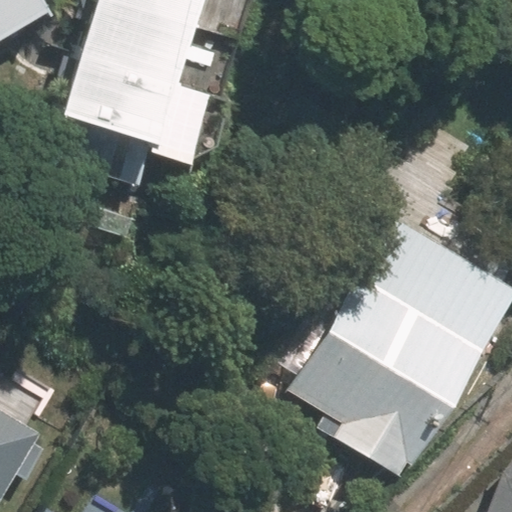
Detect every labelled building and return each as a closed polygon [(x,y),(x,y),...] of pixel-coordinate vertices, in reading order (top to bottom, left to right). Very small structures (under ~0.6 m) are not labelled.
[(26,0),(0,0),(0,30),(33,10),(26,0)] [(137,181),(151,141),(139,138),(183,0),(86,0),(50,110),(60,113),(47,153),(137,181)] [(342,283),(379,224),(341,191),(300,248),(342,283)] [(342,283),(270,395),(310,421),(301,433),(379,483),(499,296),(380,221),(379,224),(342,283)] [(0,484),(11,491),(31,460),(0,441),(0,484)] [(511,511),(511,487),(492,479),(478,511),(511,511)]
